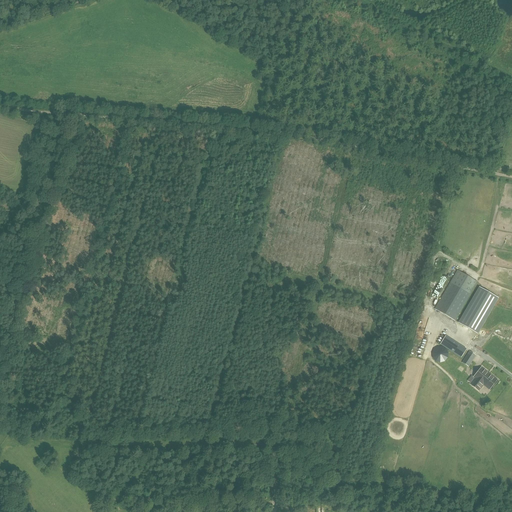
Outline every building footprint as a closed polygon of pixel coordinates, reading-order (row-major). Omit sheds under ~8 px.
[(434,309),(455,321),(478,282),(457,270),(434,309)] [(497,298),(479,287),(458,323),(477,333),(497,298)] [(461,358),(466,349),(445,335),(440,344),(461,358)] [(476,355),(469,351),(462,362),(468,367),(476,355)] [(488,372),(481,367),(473,377),(475,378),(470,384),(478,391),(483,385),(489,390),(497,380),(490,374),(489,374),(488,373),(487,372),(488,372)] [(190,480),(190,491),(210,490),(209,480),(190,480)]
